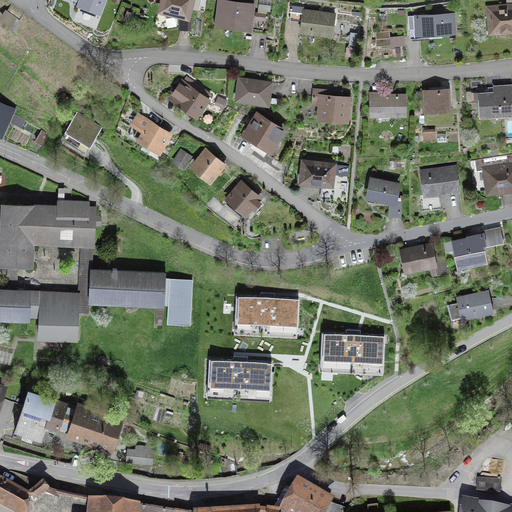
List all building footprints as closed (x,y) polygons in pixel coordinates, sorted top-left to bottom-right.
[(75,0),(80,2),(78,7),(101,15),(106,0),(75,0)] [(159,0),(157,12),(189,19),(193,0),(159,0)] [(221,0),(217,0),(214,27),(252,32),(255,4),(221,0)] [(302,16),(303,5),(293,4),(291,15),(302,16)] [(511,5),(488,7),(490,36),(511,34),(511,5)] [(4,8),(0,12),(0,17),(12,27),(19,19),(4,8)] [(305,9),(301,33),(334,38),(338,14),(305,9)] [(416,15),(417,35),(457,34),(456,13),(416,15)] [(274,82),(239,77),(236,102),(270,107),(274,82)] [(180,79),(167,98),(196,118),(209,99),(180,79)] [(511,85),(480,88),(481,118),(511,116),(511,85)] [(451,88),(425,89),(426,113),(452,112),(451,88)] [(372,93),(372,116),(408,117),(408,94),(372,93)] [(318,119),(350,122),(352,96),(321,94),(318,119)] [(0,101),(0,138),(3,140),(18,111),(0,101)] [(174,133),(138,110),(130,123),(140,129),(134,137),(161,154),(174,133)] [(258,110),(243,132),(271,151),(286,130),(258,110)] [(64,133),(90,150),(105,127),(79,111),(64,133)] [(435,138),(434,130),(424,131),(425,139),(435,138)] [(207,147),(190,165),(210,183),(226,165),(207,147)] [(181,149),(172,162),(183,170),(192,157),(181,149)] [(304,161),(302,181),(331,184),(334,165),(304,161)] [(511,165),(484,170),(487,194),(511,189),(511,165)] [(422,171),(425,198),(461,194),(458,167),(422,171)] [(371,176),(366,198),(397,205),(402,183),(371,176)] [(242,184),(226,203),(242,216),(251,206),(254,209),(260,202),(256,199),(258,197),(256,196),(257,194),(254,191),(252,193),(242,184)] [(1,205),(0,238),(0,266),(35,268),(36,244),(94,246),(96,208),(1,205)] [(505,242),(503,228),(483,231),(484,235),(486,246),(505,242)] [(484,235),(453,241),(458,267),(489,261),(486,246),(484,235)] [(434,242),(400,249),(405,271),(438,265),(434,242)] [(91,269),(89,301),(164,305),(166,272),(91,269)] [(192,280),(170,278),(168,324),(190,325),(192,280)] [(81,292),(0,288),(0,314),(40,316),(39,337),(79,339),(81,292)] [(492,290),(457,296),(461,318),(495,312),(492,290)] [(299,298),(236,295),(235,327),(297,331),(299,298)] [(384,335),(322,332),(320,365),(383,368),(384,335)] [(15,354),(0,350),(0,362),(13,365),(15,354)] [(272,362),(209,359),(207,391),(270,394),(272,362)] [(28,391),(15,430),(41,439),(47,422),(72,431),(80,408),(82,401),(68,396),(65,403),(28,391)] [(88,394),(86,399),(98,403),(100,398),(88,394)] [(72,431),(111,444),(119,421),(111,419),(112,416),(109,415),(108,418),(80,408),(72,431)] [(129,444),(127,460),(152,463),(153,452),(136,450),(137,445),(129,444)] [(0,502),(18,511),(26,511),(28,496),(29,494),(0,478),(0,502)] [(478,478),(477,490),(499,492),(500,480),(478,478)] [(37,503),(50,492),(49,490),(47,487),(44,485),(41,484),(29,494),(28,496),(31,498),(34,502),(35,501),(37,503)] [(322,511),(329,501),(326,500),(326,501),(299,486),(295,494),(296,495),(286,511),(322,511)] [(133,511),(134,506),(134,504),(131,504),(98,499),(95,500),(93,511),(133,511)]
